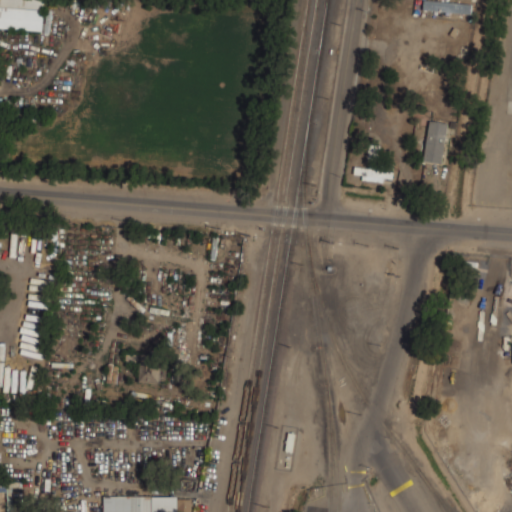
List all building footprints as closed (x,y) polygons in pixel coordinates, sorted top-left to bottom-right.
[(0,0),(0,27),(40,31),(43,0),(0,0)] [(472,3),(424,1),(423,11),(471,13),(472,3)] [(448,123),(430,120),(423,161),(442,164),(448,123)] [(393,179),(393,169),(355,167),(354,174),(362,174),(361,180),(384,182),(384,178),(393,179)] [(160,354),(138,354),(138,381),(160,381),(160,354)] [(103,511),(191,511),(191,494),(103,494),(103,511)]
